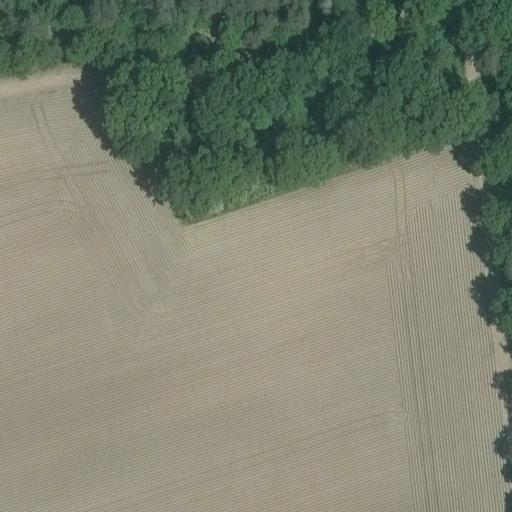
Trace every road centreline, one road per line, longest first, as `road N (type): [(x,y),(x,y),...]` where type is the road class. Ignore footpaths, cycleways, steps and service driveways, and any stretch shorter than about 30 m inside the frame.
road 1 (track): [(511,384),(472,103),(468,0)]
road 2 (track): [(88,77),(183,74),(284,54),(397,0)]
